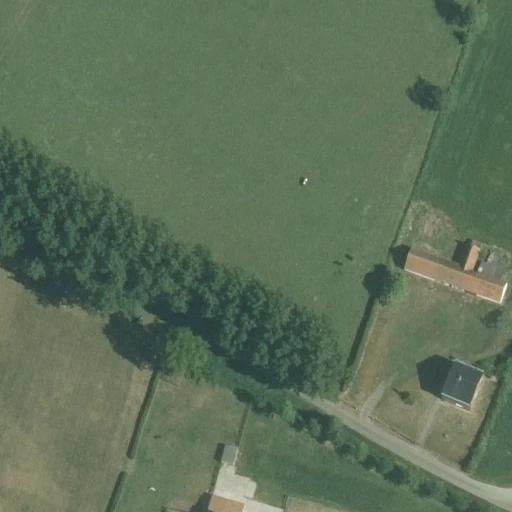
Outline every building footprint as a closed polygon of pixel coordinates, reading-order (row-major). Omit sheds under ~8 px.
[(413,251),(405,273),(500,306),(508,286),(493,280),(497,270),(482,265),(478,276),(473,274),(482,247),(473,243),(470,249),(466,248),(458,269),(413,251)] [(456,368),(442,401),(470,413),(484,380),(456,368)] [(226,448),(222,464),(233,467),(238,452),(226,448)] [(223,493),(250,495),(251,472),(224,470),(223,493)] [(244,511),(245,507),(213,498),(209,511),(244,511)]
